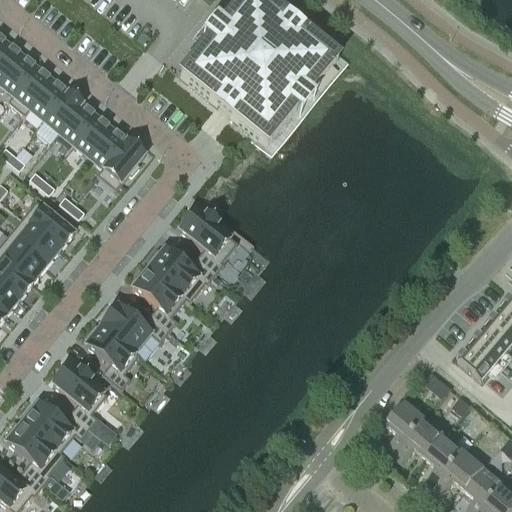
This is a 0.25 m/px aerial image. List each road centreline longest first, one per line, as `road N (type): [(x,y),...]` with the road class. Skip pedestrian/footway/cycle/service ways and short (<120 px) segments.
road 1 (residential): [(0,8),(186,162),(0,391)]
road 2 (residential): [(317,472),(511,236)]
road 3 (tertiary): [(463,75),(366,0)]
